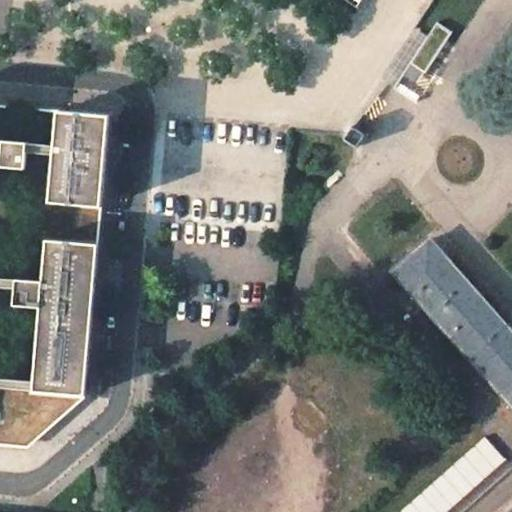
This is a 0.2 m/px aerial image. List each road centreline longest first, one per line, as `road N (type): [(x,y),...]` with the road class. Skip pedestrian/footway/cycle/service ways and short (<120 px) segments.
road 1 (residential): [(0,69),(124,81),(146,108),(121,402),(42,478),(0,482)]
road 2 (unknown): [(506,0),(447,94),(450,144)]
road 3 (unknown): [(471,226),(438,219),(421,198),(426,160),(450,144)]
